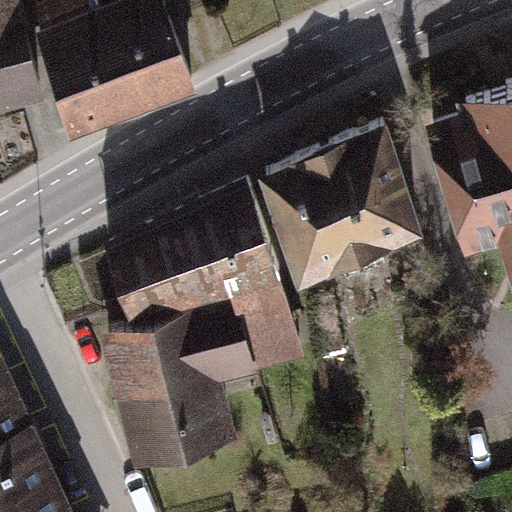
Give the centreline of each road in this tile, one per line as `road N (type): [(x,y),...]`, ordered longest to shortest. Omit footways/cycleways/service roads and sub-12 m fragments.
road 1 (secondary): [(455,0),(232,102),(1,240)]
road 2 (residential): [(1,240),(109,511)]
